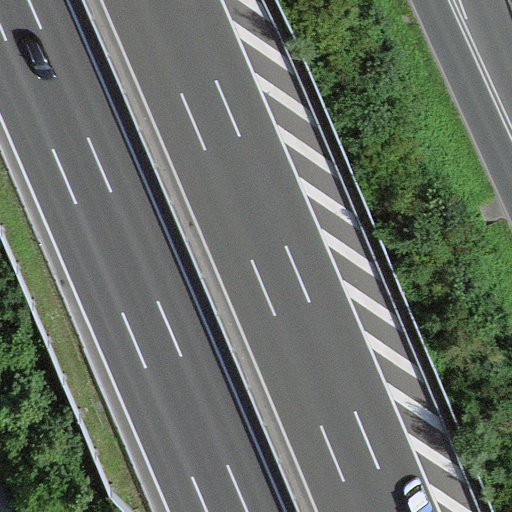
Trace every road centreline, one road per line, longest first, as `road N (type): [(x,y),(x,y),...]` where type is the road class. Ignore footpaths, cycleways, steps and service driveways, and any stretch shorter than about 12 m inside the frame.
road 1 (motorway): [(10,0),(228,511)]
road 2 (motorway): [(376,511),(161,0)]
road 3 (secondary): [(431,0),(511,180)]
